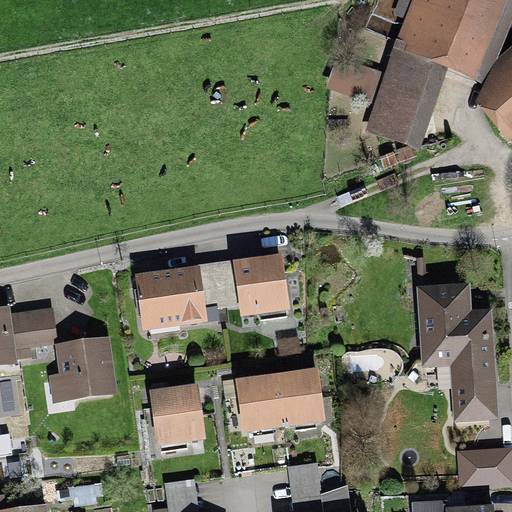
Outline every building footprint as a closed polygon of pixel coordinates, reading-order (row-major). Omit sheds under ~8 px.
[(437,59),(471,73),(501,0),(416,0),(399,44),(369,130),(407,143),(437,59)] [(338,67),(331,88),(369,101),(378,74),(363,69),(361,75),(338,67)] [(511,89),(504,81),(490,110),(511,136),(511,89)] [(287,309),(280,262),(217,271),(222,309),(242,306),(243,315),(287,309)] [(222,309),(217,271),(140,281),(145,319),(146,328),(203,320),(202,311),(222,309)] [(487,317),(467,319),(466,299),(455,299),(454,293),(423,295),(427,364),(469,361),(471,386),(457,387),(459,418),(489,416),(487,385),(492,385),(487,317)] [(5,313),(0,313),(0,364),(12,363),(10,348),(24,346),(20,317),(6,319),(5,313)] [(20,317),(24,346),(55,342),(51,313),(20,317)] [(68,399),(112,393),(105,343),(61,349),(68,399)] [(314,375),(278,380),(284,425),(321,420),(314,375)] [(278,380),(241,386),(247,430),(284,425),(278,380)] [(197,391),(153,397),(160,444),(203,438),(197,391)] [(511,477),(510,452),(459,455),(461,490),(511,486),(511,477)] [(324,511),(324,510),(322,496),(318,466),(288,470),(293,511),(324,511)] [(168,511),(198,511),(195,483),(165,487),(168,511)] [(74,491),(76,506),(96,503),(94,488),(74,491)] [(324,510),(346,508),(342,490),(322,496),(324,510)]
